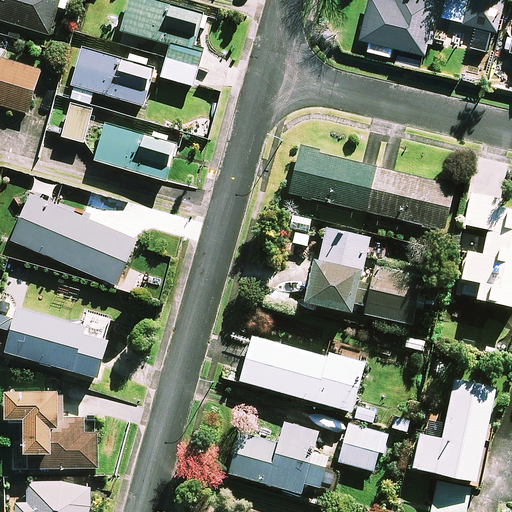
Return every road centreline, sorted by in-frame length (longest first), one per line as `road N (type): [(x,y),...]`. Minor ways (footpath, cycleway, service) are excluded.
road 1 (residential): [(140,511),(261,74)]
road 2 (residential): [(511,132),(261,74)]
